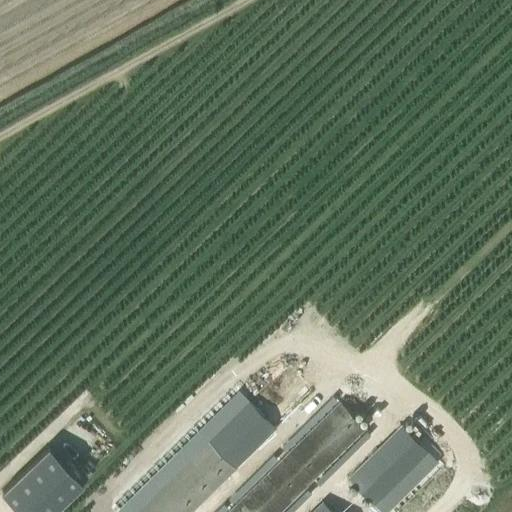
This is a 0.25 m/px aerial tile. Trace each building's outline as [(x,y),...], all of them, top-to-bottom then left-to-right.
[(279,511),(366,427),(340,400),(226,511),(279,511)] [(85,476),(114,445),(80,414),(51,445),(85,476)] [(428,450),(402,423),(348,476),(375,503),(428,450)] [(186,511),(234,465),(209,439),(134,511),(186,511)] [(23,511),(48,511),(80,481),(48,447),(2,490),(23,511)] [(311,511),(333,511),(323,501),(311,511)]
